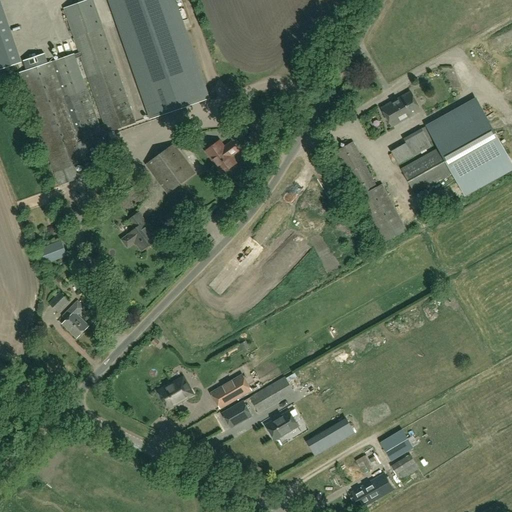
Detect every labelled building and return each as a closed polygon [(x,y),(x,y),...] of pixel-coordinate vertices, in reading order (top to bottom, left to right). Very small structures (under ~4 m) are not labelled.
[(0,0),(0,69),(22,62),(0,0)] [(112,140),(109,132),(135,123),(116,68),(102,27),(92,0),(88,0),(65,8),(80,53),(75,55),(22,73),(20,73),(55,172),(56,172),(61,185),(80,178),(75,165),(82,163),(82,162),(91,159),(88,149),(112,140)] [(204,86),(174,0),(109,0),(150,117),(190,103),(189,103),(186,92),(204,86)] [(392,127),(421,110),(411,92),(382,108),(392,127)] [(426,125),(439,148),(402,169),(415,194),(453,173),(466,196),(511,170),(511,162),(476,97),(426,125)] [(400,164),(432,147),(430,143),(433,141),(426,127),(422,128),(423,129),(405,139),(407,144),(393,152),(400,164)] [(256,148),(261,142),(263,139),(253,130),(251,133),(250,133),(245,138),(256,148)] [(225,148),(220,141),(206,152),(222,173),(236,163),(231,156),(238,151),(232,142),(225,148)] [(377,188),(353,142),(336,151),(360,197),(384,243),(407,231),(382,185),(377,188)] [(168,193),(195,173),(174,145),(146,165),(168,193)] [(142,250),(156,240),(147,229),(149,227),(139,214),(129,220),(136,229),(129,234),(129,235),(124,238),(124,242),(126,245),(130,246),(136,241),(142,250)] [(46,264),(67,255),(62,241),(40,249),(46,264)] [(57,312),(69,301),(60,292),(49,304),(57,312)] [(76,338),(89,326),(78,315),(85,308),(78,301),(63,316),(67,320),(62,324),(76,338)] [(220,410),(252,391),(242,374),(210,393),(220,410)] [(259,413),(294,393),(285,377),(250,397),(259,413)] [(173,383),(159,391),(169,409),(175,405),(174,402),(179,399),(180,402),(193,395),(186,382),(176,388),(173,383)] [(231,427),(251,416),(243,402),(223,413),(231,427)] [(275,441),(299,427),(289,411),(266,425),(275,441)] [(348,419),(308,442),(315,454),(355,431),(348,419)] [(401,429),(380,442),(391,461),(413,447),(401,429)] [(367,455),(356,461),(362,473),(374,468),(367,455)] [(411,456),(391,467),(399,480),(418,469),(411,456)] [(360,509),(393,490),(384,474),(351,493),(360,509)]
